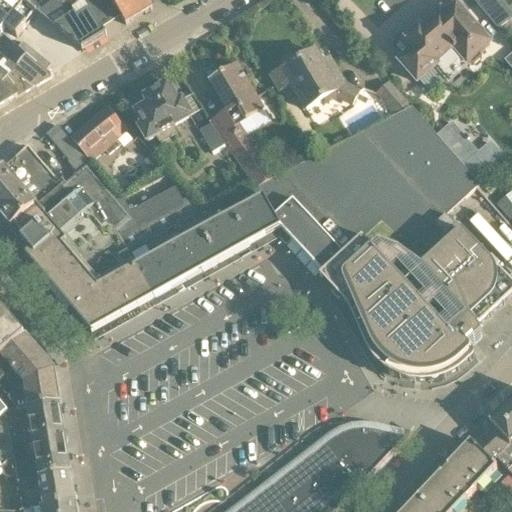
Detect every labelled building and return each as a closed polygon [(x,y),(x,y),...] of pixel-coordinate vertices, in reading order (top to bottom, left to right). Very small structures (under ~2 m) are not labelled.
[(9,30),(19,39),(28,28),(17,20),(27,7),(18,0),(0,0),(0,35),(2,37),(9,30)] [(18,0),(27,7),(30,9),(42,0),(18,0)] [(101,30),(79,0),(42,0),(30,9),(46,22),(84,53),(107,39),(101,30)] [(79,0),(101,30),(121,17),(109,0),(79,0)] [(109,0),(121,17),(127,27),(153,11),(145,0),(109,0)] [(457,1),(412,41),(408,38),(403,37),(399,40),(396,44),(396,49),(399,53),(405,60),(401,64),(419,84),(437,68),(450,82),(468,65),(469,66),(475,67),(483,60),(483,54),(491,46),(464,16),(467,13),(457,1)] [(21,53),(12,45),(2,37),(0,35),(0,88),(16,101),(53,80),(50,77),(41,69),(31,61),(21,53)] [(26,47),(21,53),(31,61),(36,55),(26,47)] [(322,66),(316,54),(286,71),(284,68),(272,75),(274,78),(273,79),(282,95),(291,90),(306,115),(323,106),(326,110),(338,102),(352,110),(362,92),(344,84),(330,61),(322,66)] [(36,55),(31,61),(41,69),(46,62),(36,55)] [(41,69),(50,77),(56,70),(46,62),(41,69)] [(212,126),(226,147),(257,191),(259,190),(278,180),(241,128),(265,113),(238,67),(210,84),(229,116),(227,117),(226,115),(210,124),(212,126)] [(137,116),(144,128),(138,131),(148,149),(159,142),(161,147),(176,138),(180,147),(198,137),(194,129),(191,124),(194,122),(183,103),(179,106),(168,87),(145,101),(150,108),(137,116)] [(379,97),(396,117),(408,107),(391,87),(379,97)] [(0,88),(0,111),(16,101),(0,88)] [(324,278),(329,274),(383,224),(413,251),(447,220),(480,188),(413,110),(377,129),(278,180),(259,190),(282,232),(324,278)] [(92,166),(106,154),(110,158),(122,148),(118,143),(128,136),(111,115),(75,145),(92,166)] [(226,147),(212,126),(200,133),(213,155),(226,147)] [(58,128),(47,137),(70,164),(69,165),(77,175),(89,164),(58,128)] [(0,208),(46,170),(30,150),(5,171),(0,174),(0,208)] [(161,183),(170,177),(154,157),(145,164),(161,183)] [(138,230),(122,202),(116,194),(91,166),(63,189),(16,229),(26,241),(23,244),(36,260),(39,257),(44,264),(37,271),(93,337),(141,311),(133,296),(147,288),(120,240),(138,230)] [(0,208),(0,216),(8,226),(13,232),(16,229),(63,189),(46,170),(0,208)] [(130,213),(122,202),(138,230),(120,240),(147,288),(155,303),(282,232),(259,190),(257,191),(206,217),(195,199),(139,229),(130,213)] [(511,205),(507,200),(499,207),(511,223),(511,205)] [(511,287),(447,220),(413,251),(383,224),(329,274),(324,278),(365,323),(366,336),(369,348),(376,359),(385,369),(396,376),(408,381),(410,382),(416,383),(421,383),(436,382),(451,377),(455,375),(458,372),(462,369),(471,361),(465,355),(470,351),(470,352),(481,341),(483,338),(481,334),(480,332),(479,330),(511,299),(511,287)] [(141,311),(155,303),(147,288),(133,296),(141,311)] [(0,361),(1,360),(25,339),(0,309),(0,361)] [(0,361),(0,421),(8,415),(60,406),(55,374),(25,339),(1,360),(0,361)] [(191,428),(237,407),(232,397),(187,418),(191,428)] [(511,403),(494,420),(497,423),(491,428),(493,431),(478,447),(511,478),(511,403)] [(0,421),(0,480),(5,476),(9,481),(20,480),(20,485),(72,476),(60,406),(8,415),(0,421)] [(333,442),(241,511),(340,511),(412,437),(411,436),(406,441),(398,439),(375,433),(364,432),(352,433),(343,436),(333,442)] [(471,448),(419,503),(427,511),(461,511),(498,474),(471,448)] [(20,485),(24,511),(36,511),(77,506),(72,476),(20,485)] [(511,495),(511,481),(511,480),(503,488),(511,495)] [(427,511),(419,503),(410,511),(427,511)]
